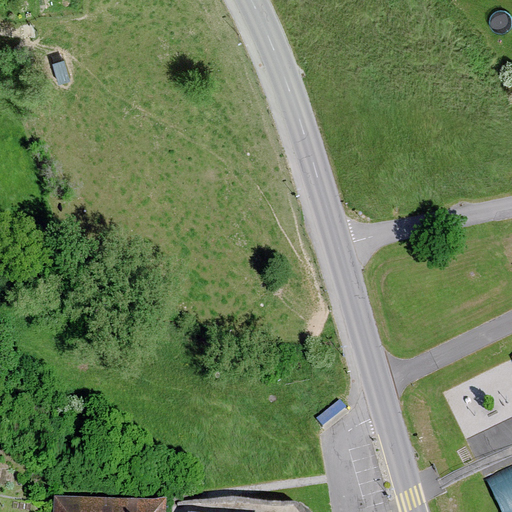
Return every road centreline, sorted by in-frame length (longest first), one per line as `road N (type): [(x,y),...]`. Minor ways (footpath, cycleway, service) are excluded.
road 1 (tertiary): [(412,511),(336,245)]
road 2 (tertiary): [(336,245),(277,60),(247,0)]
road 3 (residential): [(336,245),(511,207)]
